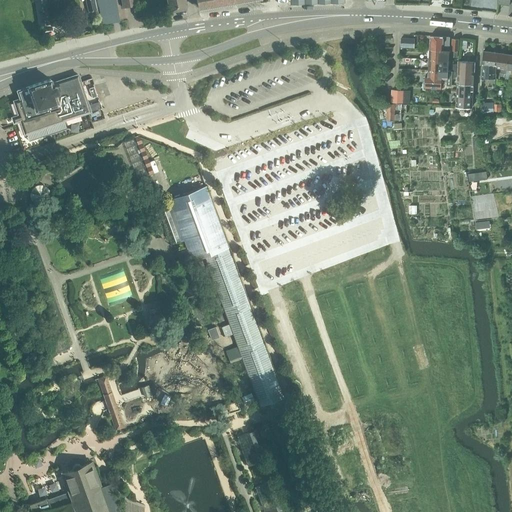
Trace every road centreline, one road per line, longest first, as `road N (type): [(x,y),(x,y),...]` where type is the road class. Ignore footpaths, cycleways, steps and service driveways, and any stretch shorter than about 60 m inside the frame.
road 1 (primary): [(0,86),(58,64),(183,58),(350,14)]
road 2 (primary): [(350,14),(264,16),(167,32),(0,73)]
road 3 (primary): [(511,29),(350,14)]
